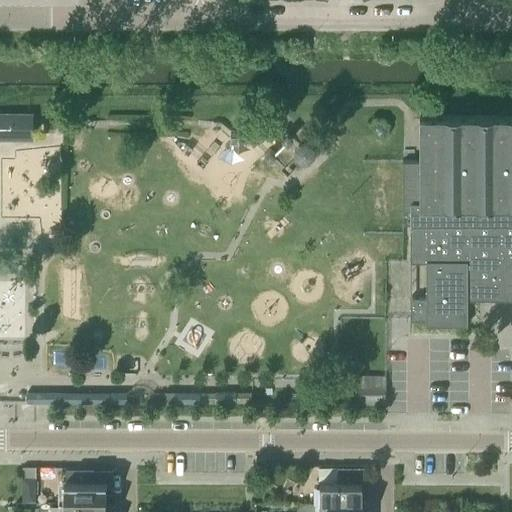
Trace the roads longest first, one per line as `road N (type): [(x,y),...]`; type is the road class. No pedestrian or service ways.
road 1 (residential): [(0,19),(511,18)]
road 2 (residential): [(131,443),(511,442)]
road 3 (residential): [(0,438),(131,443)]
